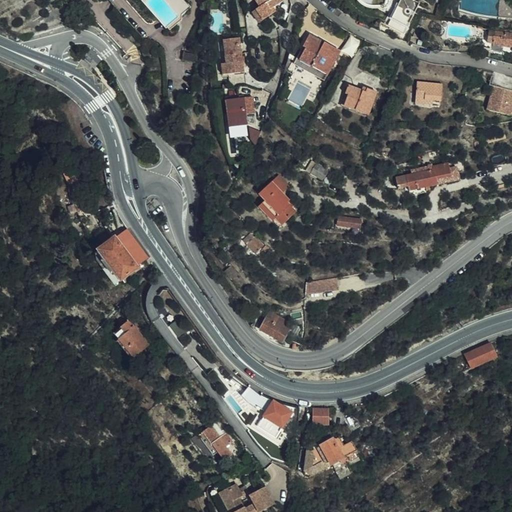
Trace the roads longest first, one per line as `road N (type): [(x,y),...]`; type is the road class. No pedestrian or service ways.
road 1 (primary): [(127,187),(142,225),(227,345),(281,385),(326,392),(372,383),(511,319)]
road 2 (secondary): [(184,238),(245,335),(277,353),(314,358),(345,346),(511,221)]
road 3 (residential): [(511,71),(414,54),(354,31),(313,0)]
road 4 (secondary): [(167,149),(93,39),(57,40)]
road 5 (primary): [(56,68),(101,101),(127,187)]
